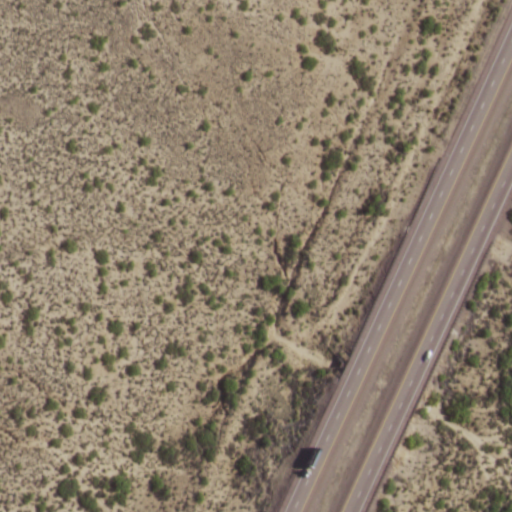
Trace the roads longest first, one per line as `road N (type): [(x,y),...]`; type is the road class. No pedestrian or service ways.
road 1 (motorway): [(511,35),(290,511)]
road 2 (motorway): [(349,511),(511,161)]
